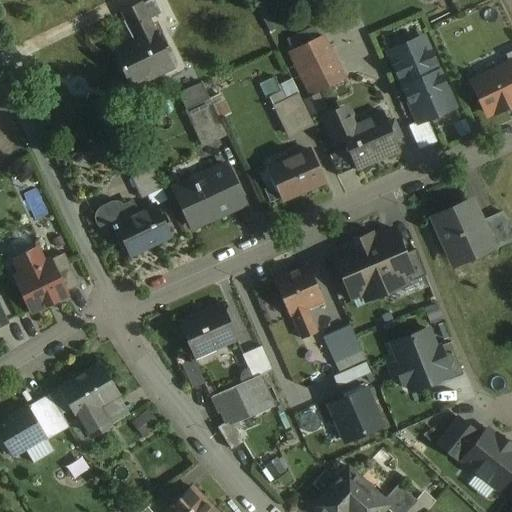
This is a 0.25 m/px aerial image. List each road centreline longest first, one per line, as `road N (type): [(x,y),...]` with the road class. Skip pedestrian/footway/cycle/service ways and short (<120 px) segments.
road 1 (residential): [(511,132),(114,309)]
road 2 (residential): [(0,67),(114,309)]
road 3 (residential): [(160,388),(261,511)]
road 4 (residential): [(114,309),(0,377)]
